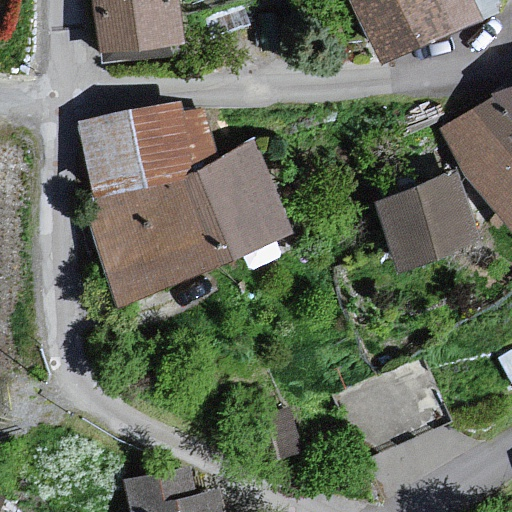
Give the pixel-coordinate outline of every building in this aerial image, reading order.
[(171,0),(92,0),(96,39),(174,31),(171,0)] [(455,30),(442,0),(329,0),(327,1),(357,72),(455,30)] [(511,95),(451,137),(511,225),(511,95)] [(172,110),(170,101),(74,122),(87,185),(183,164),(180,153),(208,147),(199,104),(172,110)] [(281,228),(249,142),(87,203),(119,289),(281,228)] [(466,244),(444,181),(374,204),(395,267),(466,244)] [(187,490),(182,465),(123,477),(129,511),(211,511),(206,486),(187,490)]
